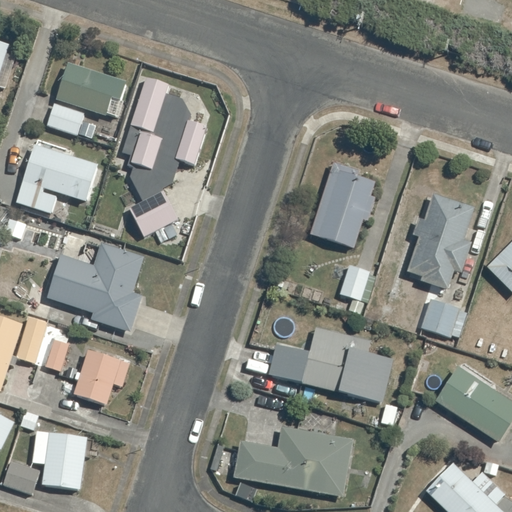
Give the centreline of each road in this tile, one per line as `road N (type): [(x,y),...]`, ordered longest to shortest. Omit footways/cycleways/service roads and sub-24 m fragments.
road 1 (residential): [(150,511),(300,50)]
road 2 (residential): [(511,116),(300,50)]
road 3 (residential): [(300,50),(138,0)]
